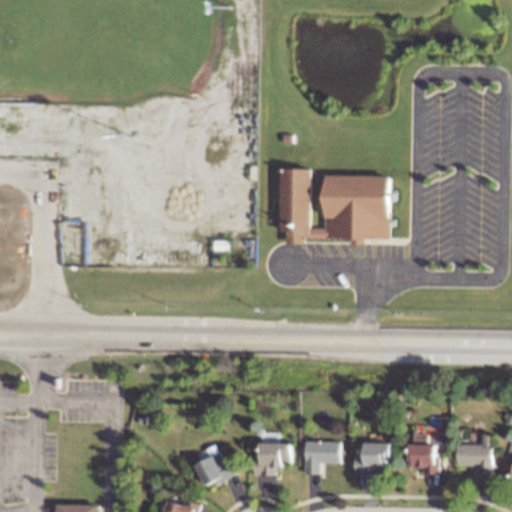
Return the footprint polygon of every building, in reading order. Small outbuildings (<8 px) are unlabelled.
[(326,175),(390,177),(389,238),(365,238),(365,242),(287,242),(287,232),(278,230),(279,169),(312,169),(309,228),(325,228),(326,175)] [(429,433),(415,433),(414,442),(410,442),(410,466),(425,467),(424,473),(439,473),(440,443),(429,443),(429,433)] [(494,476),(494,434),(484,434),(484,443),(459,442),(458,464),(478,465),(478,476),(494,476)] [(307,473),(322,473),(322,462),(342,462),(342,440),(307,440),(307,473)] [(357,472),(379,471),(378,464),(393,464),(393,441),(366,442),(366,454),(356,454),(357,472)] [(292,442),(262,442),(262,456),(255,457),(255,474),(277,474),(277,464),(293,464),(292,442)] [(205,460),(198,463),(208,486),(237,473),(230,458),(225,461),(218,444),(201,452),(205,460)] [(165,511),(199,511),(202,504),(189,499),(187,504),(170,498),(165,511)] [(55,511),(56,503),(102,503),(100,511),(55,511)]
